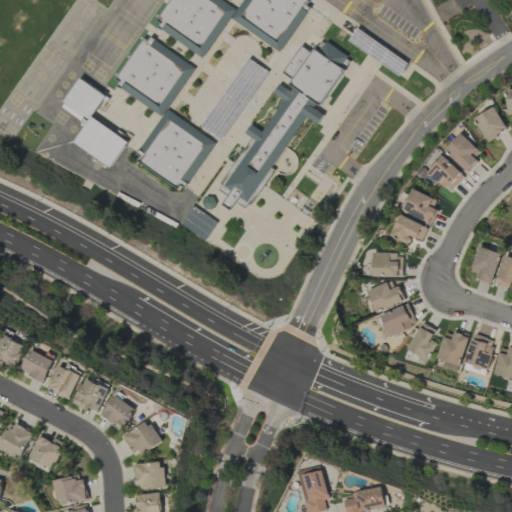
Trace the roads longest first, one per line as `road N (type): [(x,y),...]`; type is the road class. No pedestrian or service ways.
road 1 (residential): [(276,384),(345,233),(383,171),(447,97),(511,49)]
road 2 (primary): [(286,362),(0,203)]
road 3 (primary): [(276,384),(511,466)]
road 4 (residential): [(117,511),(106,452),(90,432),(0,389)]
road 5 (primary): [(130,306),(276,384)]
road 6 (primary): [(440,420),(286,362)]
road 7 (residential): [(429,291),(470,209),(511,169)]
road 8 (primary): [(0,235),(130,306)]
road 9 (residential): [(228,511),(276,384)]
